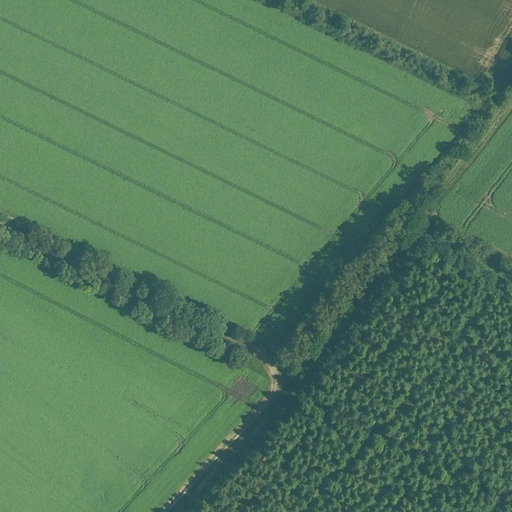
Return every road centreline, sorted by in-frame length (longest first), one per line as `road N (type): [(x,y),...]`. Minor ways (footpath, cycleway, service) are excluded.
road 1 (track): [(167,511),(281,390),(282,377),(274,364),(0,228)]
road 2 (track): [(282,377),(297,373),(424,223),(511,105)]
